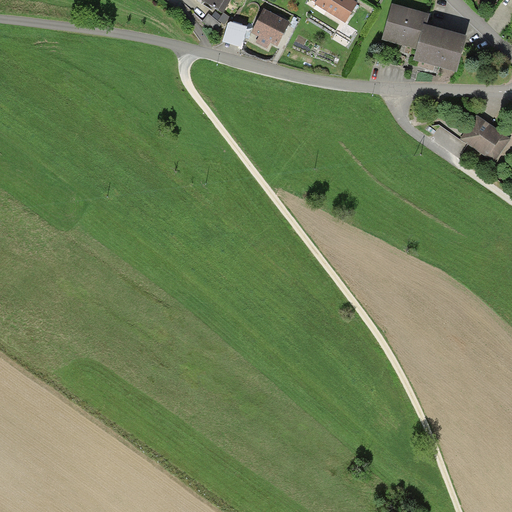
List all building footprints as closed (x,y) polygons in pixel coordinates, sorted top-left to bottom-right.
[(231,0),(200,0),(215,9),(223,14),(231,0)] [(353,0),(317,0),(316,3),(315,4),(345,23),(358,3),(353,0)] [(430,15),(392,5),(382,40),(417,50),(414,61),(457,73),(467,37),(427,26),(430,15)] [(290,23),(264,9),(251,33),(259,37),(256,43),(268,49),(270,43),(277,47),(284,34),(290,23)] [(230,17),(224,13),(219,21),(225,25),(230,17)] [(209,14),(203,21),(215,31),(221,24),(209,14)] [(228,24),(222,42),(241,48),(247,28),(231,22),(228,24)] [(511,139),(477,116),(460,140),(494,163),(511,139)]
